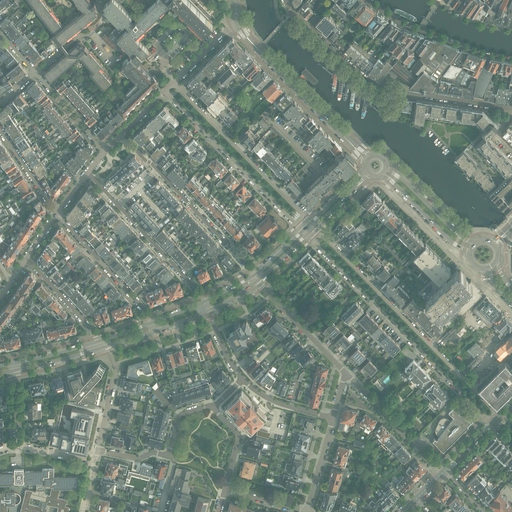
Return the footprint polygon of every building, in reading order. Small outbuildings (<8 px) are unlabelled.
[(1,0),(0,1),(0,20),(4,18),(0,13),(15,1),(14,0),(1,0)] [(27,0),(53,33),(55,32),(56,31),(62,26),(61,25),(41,0),(27,0)] [(54,34),(50,37),(51,39),(54,42),(57,46),(82,26),(86,23),(87,23),(89,26),(95,23),(99,18),(97,15),(100,12),(98,10),(103,6),(102,4),(101,4),(101,5),(96,2),(95,4),(93,2),(92,3),(89,0),(75,0),(82,9),(83,10),(77,15),(76,13),(70,15),(67,20),(68,21),(62,26),(56,31),(55,32),(53,33),(54,34)] [(97,0),(101,4),(102,4),(103,6),(106,8),(104,10),(119,26),(116,29),(115,28),(111,32),(112,33),(108,36),(110,38),(115,44),(117,45),(121,49),(124,46),(133,55),(133,56),(132,56),(131,58),(130,57),(128,59),(129,60),(122,67),(124,69),(137,83),(127,93),(122,98),(125,101),(120,105),(116,109),(124,118),(128,114),(126,112),(131,107),(132,106),(133,106),(135,104),(135,103),(137,101),(138,101),(140,99),(142,96),(143,96),(145,94),(147,91),(148,91),(150,89),(152,86),(153,86),(154,86),(154,87),(155,86),(154,86),(158,83),(158,82),(157,81),(158,81),(158,80),(158,79),(155,76),(154,76),(153,75),(153,76),(152,77),(151,76),(151,75),(151,76),(150,75),(150,74),(149,73),(148,73),(148,72),(147,72),(146,71),(147,71),(146,70),(146,71),(145,70),(145,69),(144,68),(143,68),(143,67),(142,67),(141,66),(142,66),(141,65),(141,66),(140,65),(140,64),(139,63),(138,62),(138,61),(139,61),(143,57),(142,57),(144,55),(145,55),(148,52),(149,51),(136,38),(136,37),(169,5),(173,9),(175,7),(186,18),(184,20),(197,34),(199,32),(202,34),(203,33),(204,34),(212,26),(213,25),(208,20),(212,16),(196,0),(155,0),(156,1),(136,21),(117,3),(120,0),(110,0),(110,1),(109,0),(97,0)] [(302,13),(310,3),(311,2),(308,0),(305,0),(298,9),(299,10),(299,11),(300,12),(301,12),(302,13)] [(326,0),(324,3),(329,8),(331,7),(336,0),(326,0)] [(336,0),(331,7),(342,17),(350,8),(357,0),(336,0)] [(355,14),(365,3),(361,0),(357,0),(350,8),(342,17),(348,22),(355,14)] [(451,0),(449,3),(458,8),(463,0),(451,0)] [(463,0),(458,8),(469,14),(479,0),(478,0),(463,0)] [(472,15),(475,16),(482,5),(484,3),(480,0),(478,0),(479,0),(469,14),(472,15)] [(495,15),(497,12),(502,0),(494,0),(492,5),(488,12),(495,15)] [(502,0),(497,12),(504,15),(505,13),(507,8),(510,0),(502,0)] [(484,2),(484,3),(482,5),(475,16),(479,18),(485,8),(488,4),(484,2)] [(310,3),(302,13),(307,18),(313,12),(310,9),(313,6),(310,3)] [(355,14),(367,25),(377,12),(365,3),(355,14)] [(479,18),(484,20),(488,12),(492,5),(488,3),(488,4),(485,8),(479,18)] [(14,7),(16,9),(18,7),(19,8),(13,14),(15,16),(22,9),(18,4),(14,7)] [(377,12),(367,25),(364,27),(374,35),(388,19),(377,12)] [(484,20),(492,22),(495,15),(488,12),(484,20)] [(497,12),(495,15),(492,22),(500,24),(504,15),(497,12)] [(500,24),(508,25),(511,14),(511,12),(509,12),(508,14),(505,13),(504,15),(500,24)] [(326,35),(327,35),(336,24),(332,20),(333,19),(330,17),(329,18),(325,14),(315,25),(320,29),(321,28),(323,30),(322,31),(326,35)] [(0,23),(4,27),(14,18),(12,16),(8,19),(7,17),(0,23)] [(4,27),(7,31),(15,25),(13,23),(18,18),(16,16),(14,18),(4,27)] [(11,35),(23,24),(26,22),(25,20),(23,21),(16,27),(15,25),(7,31),(11,35)] [(387,35),(396,25),(391,21),(379,36),(377,38),(381,41),(382,40),(382,41),(385,37),(387,35)] [(11,35),(14,39),(22,33),(20,31),(25,26),(23,24),(11,35)] [(336,24),(327,35),(328,37),(333,40),(337,35),(342,29),(336,24)] [(387,35),(390,37),(392,39),(394,41),(404,29),(396,25),(387,35)] [(404,29),(394,41),(391,44),(390,46),(382,55),(388,59),(410,32),(404,29)] [(14,39),(18,44),(31,32),(29,30),(23,35),(22,33),(14,39)] [(31,32),(18,44),(21,48),(29,41),(27,39),(32,34),(31,32)] [(388,59),(384,64),(373,77),(379,81),(390,68),(407,47),(408,45),(417,34),(410,32),(388,59)] [(417,34),(408,45),(413,49),(424,36),(417,34)] [(339,36),(337,35),(333,40),(331,42),(336,45),(336,47),(338,49),(340,49),(343,52),(347,47),(337,38),(339,36)] [(415,50),(421,54),(432,39),(426,37),(415,50)] [(29,41),(21,48),(25,52),(39,40),(37,38),(31,43),(29,41)] [(225,45),(229,49),(236,42),(233,38),(233,39),(232,38),(225,45)] [(418,57),(419,57),(427,64),(423,69),(424,70),(409,87),(429,91),(438,79),(460,49),(432,39),(421,54),(418,57)] [(39,40),(25,52),(28,56),(36,49),(35,47),(41,43),(39,40)] [(353,41),(347,47),(343,52),(346,55),(347,56),(348,57),(358,45),(353,41)] [(65,56),(44,74),(51,81),(52,82),(79,58),(81,58),(91,70),(91,73),(90,74),(103,90),(105,89),(112,83),(99,68),(100,68),(102,66),(90,52),(81,42),(78,45),(65,56)] [(57,46),(54,42),(49,46),(52,50),(57,46)] [(229,50),(232,54),(240,46),(236,42),(229,49),(228,50),(229,50)] [(229,49),(225,45),(218,52),(218,53),(222,57),(229,50),(228,50),(229,49)] [(363,49),(358,45),(348,57),(350,58),(350,59),(351,59),(353,61),(363,49)] [(28,56),(32,60),(44,49),(46,48),(43,46),(38,51),(36,49),(28,56)] [(232,54),(236,58),(244,50),(240,46),(232,54)] [(413,52),(407,47),(390,68),(410,84),(423,69),(427,64),(419,57),(418,60),(412,55),(413,52)] [(44,49),(32,60),(36,64),(48,54),(44,50),(44,49)] [(354,62),(357,65),(368,53),(363,49),(353,61),(354,61),(353,62),(354,62)] [(8,50),(0,56),(4,60),(12,54),(8,50)] [(236,59),(213,81),(217,85),(218,87),(221,89),(222,91),(225,88),(228,85),(242,72),(245,68),(246,67),(245,65),(245,64),(252,58),(250,56),(248,54),(244,50),(236,58),(237,58),(236,59)] [(451,81),(461,84),(466,85),(471,74),(467,72),(461,69),(462,68),(463,64),(463,62),(468,52),(462,50),(455,59),(451,65),(443,75),(441,78),(451,81)] [(218,52),(214,56),(222,65),(225,63),(227,65),(228,63),(222,57),(218,53),(218,52)] [(463,64),(475,68),(479,56),(475,54),(472,53),(468,52),(463,62),(463,64)] [(368,53),(357,65),(361,67),(362,69),(372,57),(368,53)] [(12,54),(4,60),(7,64),(15,57),(12,54)] [(210,60),(218,69),(221,71),(225,67),(222,65),(214,56),(210,60)] [(471,74),(477,77),(485,57),(479,56),(475,68),(471,74)] [(15,57),(7,64),(11,68),(18,62),(15,57)] [(362,69),(368,73),(377,61),(372,57),(362,69)] [(485,57),(477,77),(474,93),(482,95),(484,92),(494,71),(495,72),(496,70),(500,61),(485,57)] [(210,60),(206,64),(214,73),(218,69),(210,60)] [(228,85),(225,88),(232,95),(234,97),(254,77),(262,70),(260,68),(261,67),(259,65),(257,63),(254,60),(247,66),(246,67),(245,68),(242,72),(249,79),(242,86),(239,84),(237,84),(232,89),(232,90),(228,85)] [(368,73),(373,77),(384,64),(378,60),(377,61),(368,73)] [(505,62),(500,61),(496,70),(503,72),(505,62)] [(506,88),(509,88),(511,70),(511,63),(505,62),(503,72),(502,76),(508,77),(506,88)] [(13,76),(23,68),(19,63),(18,64),(7,74),(9,76),(12,73),(13,76)] [(202,68),(206,72),(211,76),(214,73),(206,64),(202,68)] [(23,68),(13,76),(11,78),(13,80),(15,78),(18,81),(26,73),(26,71),(23,68)] [(199,80),(200,79),(206,72),(202,68),(195,75),(195,76),(199,79),(199,80)] [(318,81),(305,69),(301,73),(314,85),(318,81)] [(333,75),(330,95),(337,102),(341,79),(344,74),(338,69),(333,75)] [(264,70),(250,83),(258,91),(262,86),(265,89),(274,80),(271,77),(264,70)] [(348,78),(344,74),(341,79),(337,102),(344,109),(348,78)] [(462,89),(461,96),(473,98),(474,94),(474,93),(477,77),(471,74),(466,85),(461,84),(461,88),(462,89)] [(4,83),(8,89),(13,85),(5,75),(1,79),(4,83)] [(188,82),(192,86),(199,79),(195,76),(195,75),(188,82)] [(354,83),(348,78),(344,109),(350,115),(354,83)] [(439,92),(449,94),(451,83),(451,81),(441,78),(440,80),(439,92)] [(56,87),(59,90),(70,81),(69,80),(67,82),(65,79),(56,87)] [(199,79),(192,86),(196,90),(203,83),(200,79),(199,80),(199,79)] [(264,91),(275,102),(285,92),(274,80),(265,89),(264,91)] [(59,90),(62,94),(70,85),(69,84),(69,83),(70,82),(70,81),(59,90)] [(453,95),(461,96),(462,89),(461,88),(461,84),(451,81),(451,83),(449,94),(453,95)] [(29,94),(39,85),(36,82),(34,82),(27,88),(21,94),(24,98),(29,94)] [(0,85),(0,96),(8,89),(4,83),(0,85)] [(207,87),(203,83),(196,90),(200,94),(207,87)] [(207,87),(200,94),(202,96),(201,97),(203,99),(203,98),(204,98),(205,100),(205,101),(207,102),(209,104),(217,96),(222,91),(221,89),(216,93),(214,91),(218,87),(217,85),(213,89),(210,87),(213,84),(211,83),(207,87)] [(360,87),(354,83),(350,115),(356,121),(360,87)] [(70,85),(62,94),(63,93),(65,92),(67,95),(76,87),(75,86),(74,86),(72,84),(71,85),(70,86),(70,85)] [(484,100),(511,105),(511,103),(511,90),(509,90),(509,88),(506,88),(506,89),(499,88),(499,87),(489,84),(485,92),(484,100)] [(31,95),(33,97),(42,90),(39,85),(29,94),(30,96),(31,95)] [(67,95),(70,98),(78,91),(77,89),(76,90),(75,90),(77,88),(76,87),(67,95)] [(367,92),(360,87),(356,121),(362,127),(367,92)] [(42,90),(33,97),(35,100),(34,101),(30,105),(31,107),(36,103),(46,94),(42,90)] [(78,91),(70,98),(73,101),(82,93),(81,92),(80,93),(78,91)] [(274,103),(281,111),(293,99),(285,92),(275,102),(274,103)] [(372,97),(367,92),(362,127),(367,132),(372,97)] [(83,95),(82,93),(73,101),(76,104),(84,97),(82,96),(81,97),(81,96),(83,95)] [(20,94),(15,98),(24,109),(24,110),(27,108),(27,107),(29,106),(20,94)] [(39,107),(50,98),(47,95),(40,101),(42,103),(40,105),(39,107)] [(209,104),(218,113),(226,105),(222,101),(217,96),(209,104)] [(84,97),(76,104),(79,108),(87,100),(86,99),(85,99),(84,97)] [(378,101),(372,97),(367,132),(373,138),(378,101)] [(15,98),(13,101),(21,111),(24,109),(15,98)] [(50,98),(39,107),(40,108),(41,107),(42,107),(44,105),(46,107),(52,103),(53,102),(50,98)] [(409,118),(413,119),(416,101),(412,100),(401,98),(399,109),(410,111),(409,118)] [(307,137),(310,140),(312,143),(310,145),(309,145),(308,146),(318,155),(319,154),(317,151),(323,146),(333,157),(336,155),(339,158),(327,170),(326,170),(325,170),(324,171),(323,172),(323,173),(308,188),(307,188),(306,188),(305,189),(305,190),(304,190),(304,191),(299,186),(299,185),(303,181),(296,173),(286,183),(288,185),(294,190),(294,191),(300,196),(305,202),(306,202),(307,204),(307,205),(308,206),(309,207),(310,207),(311,207),(311,206),(312,206),(312,205),(313,205),(313,204),(334,183),(335,184),(337,182),(336,181),(355,163),(342,149),(334,141),(332,139),(332,138),(331,138),(319,126),(308,115),(307,115),(303,111),(303,110),(295,101),(294,102),(293,100),(293,99),(281,111),(282,111),(283,110),(284,111),(284,112),(286,114),(282,119),(290,127),(292,127),(296,124),(298,126),(299,124),(310,135),(307,137)] [(89,102),(87,100),(79,108),(81,111),(89,104),(88,102),(87,103),(89,102)] [(475,126),(485,137),(487,135),(487,136),(491,132),(498,126),(483,110),(472,109),(416,100),(416,101),(413,119),(413,121),(424,123),(424,118),(472,126),(475,126)] [(13,101),(10,104),(14,109),(16,112),(18,111),(19,113),(21,111),(13,101)] [(383,105),(378,101),(373,138),(375,140),(379,140),(383,105)] [(43,113),(44,115),(53,107),(50,104),(52,103),(46,107),(43,110),(45,112),(43,113)] [(14,109),(10,104),(0,112),(0,119),(10,112),(14,109)] [(91,106),(89,104),(81,111),(84,114),(93,106),(92,105),(91,106)] [(226,105),(218,113),(218,114),(219,113),(220,115),(219,116),(221,118),(222,117),(230,108),(227,104),(226,105)] [(390,110),(383,105),(379,140),(386,139),(390,110)] [(85,118),(86,119),(94,112),(95,110),(94,109),(94,108),(93,106),(84,114),(87,117),(85,118)] [(53,107),(44,115),(41,117),(43,118),(46,116),(45,116),(46,115),(48,117),(56,110),(53,107)] [(159,111),(167,119),(174,126),(179,122),(168,111),(164,107),(159,111)] [(124,118),(115,108),(113,110),(117,114),(114,116),(120,122),(124,118)] [(234,112),(230,108),(222,117),(224,118),(223,119),(224,119),(223,120),(224,122),(225,121),(234,112)] [(49,120),(50,121),(59,113),(56,110),(48,117),(50,119),(49,120)] [(112,118),(110,120),(116,127),(120,122),(114,116),(111,112),(110,113),(108,110),(107,112),(112,118)] [(398,116),(390,110),(386,139),(393,139),(397,117),(398,116)] [(159,111),(155,115),(169,130),(172,128),(165,121),(167,119),(159,111)] [(10,112),(0,119),(3,123),(11,117),(13,116),(11,114),(10,112)] [(96,114),(94,112),(86,119),(84,120),(87,123),(98,113),(97,113),(96,114)] [(225,121),(226,121),(227,122),(226,123),(228,125),(229,124),(229,125),(238,116),(234,112),(225,121)] [(52,122),(53,124),(62,117),(59,113),(50,121),(51,122),(53,121),(52,122)] [(98,113),(87,123),(90,126),(97,120),(100,118),(97,116),(99,114),(98,113)] [(151,120),(158,128),(160,126),(167,132),(169,130),(155,115),(151,120)] [(105,124),(111,131),(116,127),(110,120),(106,116),(104,118),(108,122),(105,124)] [(3,123),(5,127),(16,120),(14,118),(13,119),(11,117),(3,123)] [(55,126),(56,127),(64,120),(62,117),(53,124),(55,126)] [(103,126),(101,129),(107,135),(111,131),(105,124),(102,121),(100,118),(98,120),(103,126)] [(258,123),(265,131),(271,125),(263,118),(258,123)] [(16,120),(5,127),(8,131),(17,125),(15,123),(17,121),(16,120)] [(58,129),(59,130),(67,123),(64,120),(56,127),(57,129),(56,129),(57,129),(58,129)] [(147,124),(161,138),(164,142),(167,139),(157,129),(158,128),(151,120),(147,124)] [(511,120),(506,126),(508,128),(502,134),(511,144),(511,120)] [(67,123),(59,130),(61,133),(60,133),(61,134),(70,126),(67,123)] [(147,124),(142,128),(150,136),(152,134),(159,141),(161,138),(147,124)] [(8,131),(10,135),(21,128),(20,126),(18,127),(17,125),(8,131)] [(66,135),(74,128),(73,129),(70,126),(61,134),(64,137),(66,135)] [(107,135),(101,129),(99,126),(94,130),(101,139),(103,139),(107,135)] [(176,134),(180,138),(188,130),(187,130),(187,129),(186,128),(185,128),(183,126),(178,131),(176,129),(173,131),(172,133),(174,136),(176,134)] [(67,139),(68,140),(78,131),(76,127),(74,128),(66,135),(69,138),(67,139)] [(10,135),(13,139),(22,133),(21,131),(22,129),(21,128),(10,135)] [(138,132),(153,147),(155,145),(148,138),(150,136),(142,128),(138,132)] [(248,144),(250,146),(260,136),(256,132),(254,134),(249,129),(245,133),(247,135),(243,138),(248,144)] [(188,130),(180,138),(185,142),(192,135),(190,133),(190,132),(189,131),(188,131),(188,130)] [(81,134),(78,131),(68,140),(68,141),(70,139),(70,140),(72,142),(74,140),(81,134)] [(153,147),(138,132),(135,135),(135,138),(143,146),(145,143),(151,149),(153,147)] [(13,139),(16,143),(26,136),(25,134),(23,135),(22,133),(13,139)] [(84,147),(90,153),(93,150),(93,148),(89,142),(86,144),(82,139),(84,137),(81,134),(74,140),(74,141),(77,138),(84,147)] [(487,135),(485,137),(476,146),(476,147),(503,176),(504,176),(507,173),(511,169),(511,168),(511,161),(487,136),(487,135)] [(26,136),(16,143),(19,147),(27,141),(26,139),(28,138),(26,136)] [(251,147),(256,152),(263,144),(261,142),(265,138),(263,136),(252,146),(251,147)] [(183,148),(188,153),(199,143),(198,143),(198,141),(199,141),(197,140),(196,140),(195,140),(194,139),(188,145),(188,144),(183,148)] [(29,140),(27,141),(19,147),(21,150),(30,145),(28,142),(30,141),(29,140)] [(256,152),(260,156),(271,144),(270,142),(265,146),(263,144),(256,152)] [(21,150),(24,154),(37,145),(36,143),(31,146),(30,144),(30,145),(21,150)] [(199,143),(188,153),(186,156),(187,157),(188,157),(190,160),(203,148),(202,146),(200,145),(199,143)] [(260,156),(264,160),(272,153),(269,150),(273,146),(271,144),(260,156)] [(37,145),(24,154),(27,158),(35,152),(34,150),(39,147),(37,145)] [(90,153),(84,147),(82,149),(79,145),(76,147),(87,158),(88,157),(90,154),(90,153)] [(153,157),(154,158),(166,147),(164,145),(160,150),(158,148),(153,153),(151,155),(153,157)] [(75,155),(76,156),(83,163),(85,160),(87,158),(76,147),(74,149),(77,153),(75,155)] [(168,149),(166,147),(154,158),(158,162),(165,155),(163,153),(168,149)] [(203,148),(190,160),(190,161),(194,165),(195,165),(196,165),(197,165),(198,165),(199,164),(204,159),(204,158),(205,156),(205,154),(207,152),(206,152),(206,151),(205,150),(204,150),(205,149),(203,148)] [(35,152),(27,158),(29,162),(42,152),(41,151),(36,154),(35,152)] [(264,160),(268,165),(280,153),(278,151),(274,155),(272,153),(264,160)] [(479,164),(477,165),(472,160),(463,151),(454,160),(468,175),(469,174),(472,177),(487,193),(494,186),(495,186),(494,185),(497,183),(493,179),(490,176),(486,171),(485,172),(483,169),(483,168),(479,164)] [(8,152),(0,156),(0,161),(0,162),(2,161),(10,156),(8,152)] [(29,162),(32,166),(40,159),(39,157),(43,154),(42,152),(29,162)] [(280,153),(268,165),(272,169),(280,161),(278,159),(282,155),(280,153)] [(71,154),(69,156),(79,168),(80,166),(81,166),(83,163),(76,156),(74,158),(71,154)] [(165,155),(158,162),(160,164),(161,166),(171,156),(170,154),(166,157),(165,155)] [(135,155),(130,159),(137,166),(141,162),(135,155)] [(69,156),(66,158),(70,162),(68,164),(75,173),(78,170),(79,168),(69,156)] [(171,156),(161,166),(163,167),(165,169),(175,159),(173,158),(173,157),(171,156)] [(62,157),(60,159),(67,167),(66,170),(71,174),(70,175),(72,176),(75,173),(68,164),(70,162),(66,158),(66,157),(64,159),(62,157)] [(2,164),(5,168),(14,162),(12,158),(2,164)] [(40,159),(32,166),(35,170),(47,159),(46,158),(42,161),(40,159)] [(212,169),(213,168),(219,161),(216,158),(214,160),(213,160),(209,164),(210,165),(209,166),(212,169)] [(47,159),(35,170),(37,174),(45,167),(44,165),(48,161),(47,159)] [(67,184),(72,176),(70,175),(71,174),(66,170),(67,167),(60,159),(51,167),(54,170),(61,175),(59,178),(67,184)] [(133,170),(137,166),(130,159),(126,163),(133,170)] [(175,159),(165,169),(168,173),(170,171),(176,166),(178,163),(175,159)] [(280,161),(272,169),(277,173),(288,162),(286,160),(282,164),(280,161)] [(213,170),(216,173),(223,166),(219,161),(213,168),(214,169),(213,170)] [(5,168),(7,172),(17,166),(14,162),(5,168)] [(277,173),(281,177),(289,170),(286,167),(290,163),(288,162),(277,173)] [(126,163),(122,167),(129,174),(133,170),(126,163)] [(301,169),(309,177),(312,174),(306,169),(310,165),(307,163),(301,169)] [(20,170),(17,166),(7,172),(9,175),(4,178),(5,179),(6,179),(20,170)] [(45,167),(37,174),(40,178),(51,167),(51,166),(49,167),(46,168),(45,167)] [(168,173),(171,176),(181,168),(179,166),(178,168),(176,166),(170,171),(168,173)] [(223,166),(216,173),(219,175),(221,176),(223,179),(226,176),(224,174),(228,170),(223,166)] [(125,178),(129,174),(122,167),(118,171),(125,178)] [(181,168),(171,176),(175,180),(182,173),(180,171),(182,169),(181,168)] [(289,170),(281,177),(285,182),(297,170),(295,168),(291,172),(289,170)] [(20,170),(6,179),(8,183),(14,180),(23,174),(20,170)] [(57,181),(56,182),(63,188),(67,184),(59,178),(61,175),(54,170),(53,171),(56,173),(55,174),(57,176),(55,179),(57,181)] [(120,182),(125,178),(118,171),(114,175),(120,182)] [(434,185),(419,171),(416,175),(430,189),(434,185)] [(511,172),(489,194),(508,214),(511,209),(511,172)] [(175,180),(178,183),(187,175),(186,173),(184,175),(182,173),(175,180)] [(26,178),(23,174),(14,180),(16,184),(17,184),(26,178)] [(226,182),(228,185),(235,178),(231,174),(230,175),(225,180),(226,182)] [(110,179),(116,186),(120,182),(114,175),(110,179)] [(187,175),(178,183),(181,187),(185,184),(189,180),(187,178),(189,176),(187,175)] [(51,187),(47,181),(44,176),(41,179),(42,181),(54,198),(56,198),(60,193),(51,186),(51,187)] [(189,180),(185,184),(189,187),(197,180),(193,176),(189,180)] [(22,191),(30,185),(26,178),(17,184),(18,186),(12,190),(14,194),(21,189),(22,191)] [(235,178),(228,185),(231,187),(232,188),(233,189),(230,191),(232,193),(239,185),(238,184),(239,182),(235,178)] [(50,179),(47,181),(51,187),(51,186),(60,193),(63,188),(56,182),(54,184),(50,179)] [(110,179),(105,183),(112,190),(116,186),(110,179)] [(155,191),(162,184),(158,180),(151,187),(155,191)] [(192,191),(200,183),(197,180),(189,187),(192,191)] [(192,191),(195,195),(204,187),(200,183),(192,191)] [(162,184),(155,191),(159,195),(166,188),(162,184)] [(21,192),(24,196),(34,190),(30,185),(22,191),(21,192)] [(87,190),(97,200),(99,198),(101,197),(92,187),(92,186),(91,186),(90,186),(90,187),(87,190)] [(237,194),(240,197),(247,190),(243,186),(236,192),(238,194),(237,194)] [(204,187),(195,195),(199,198),(207,191),(204,187)] [(166,188),(159,195),(162,199),(169,192),(166,188)] [(31,199),(37,195),(34,190),(24,196),(20,199),(22,201),(25,199),(27,202),(31,199)] [(87,190),(84,194),(93,204),(95,202),(97,200),(87,190)] [(247,190),(240,197),(239,199),(241,201),(242,203),(251,194),(247,190)] [(199,198),(202,202),(211,194),(207,191),(199,198)] [(165,202),(173,196),(169,192),(162,199),(165,202)] [(372,209),(374,211),(375,209),(382,202),(381,201),(373,192),(362,204),(366,208),(368,205),(372,209)] [(93,204),(84,194),(81,199),(90,209),(92,207),(91,206),(93,204)] [(211,194),(202,202),(206,206),(214,198),(211,194)] [(40,212),(42,215),(44,214),(44,213),(46,211),(46,209),(43,204),(37,195),(31,199),(40,212)] [(165,202),(169,206),(176,199),(173,196),(165,202)] [(206,206),(209,209),(217,201),(214,198),(206,206)] [(249,206),(252,209),(259,202),(255,198),(248,204),(249,206)] [(77,203),(86,212),(88,211),(90,209),(81,199),(77,203)] [(176,199),(169,206),(172,210),(180,203),(176,199)] [(100,209),(102,211),(109,205),(109,204),(106,201),(96,210),(98,211),(100,209)] [(217,201),(209,209),(212,213),(221,205),(217,201)] [(129,208),(132,212),(140,206),(136,202),(129,208)] [(255,211),(257,213),(263,206),(262,204),(259,202),(252,209),(254,212),(255,211)] [(375,209),(374,211),(379,216),(380,214),(388,207),(383,202),(382,202),(375,209)] [(15,203),(8,209),(10,213),(12,217),(7,224),(12,227),(13,226),(16,227),(21,220),(19,218),(22,214),(22,212),(15,203)] [(74,207),(84,218),(86,216),(84,215),(87,213),(86,212),(77,203),(74,207)] [(180,203),(172,210),(176,214),(183,207),(180,203)] [(109,205),(102,211),(101,212),(103,214),(101,216),(103,217),(112,208),(111,207),(109,205)] [(212,213),(216,217),(224,209),(221,205),(212,213),(213,213),(212,213)] [(143,209),(140,206),(132,212),(136,216),(143,209)] [(263,206),(257,213),(256,213),(258,216),(259,215),(261,216),(265,212),(264,211),(266,209),(263,206)] [(71,212),(79,221),(81,219),(82,220),(84,218),(74,207),(71,212)] [(380,214),(385,220),(393,212),(388,207),(380,214)] [(114,210),(112,208),(103,217),(104,219),(106,217),(108,219),(115,212),(114,210)] [(177,219),(179,220),(188,212),(185,208),(177,216),(179,217),(177,219)] [(32,214),(40,219),(42,216),(42,215),(40,212),(35,209),(33,212),(32,211),(31,213),(32,214)] [(143,209),(136,216),(139,220),(147,213),(143,209)] [(224,209),(216,217),(219,220),(228,212),(224,209)] [(229,211),(228,212),(219,220),(223,224),(231,216),(232,215),(229,211)] [(83,226),(79,221),(71,212),(67,216),(68,217),(67,217),(79,229),(83,226)] [(108,223),(109,224),(119,215),(117,214),(115,212),(108,219),(110,221),(108,223)] [(182,221),(183,222),(191,215),(188,212),(179,220),(180,222),(182,221)] [(393,212),(385,220),(383,222),(388,226),(398,217),(393,212)] [(147,213),(139,220),(143,223),(150,217),(147,213)] [(28,218),(37,224),(39,222),(38,222),(40,219),(32,214),(30,216),(28,218)] [(112,224),(114,226),(122,219),(121,217),(119,215),(109,224),(110,226),(112,224)] [(191,215),(183,222),(185,224),(184,225),(185,227),(194,218),(191,215)] [(270,217),(268,215),(267,217),(266,217),(267,217),(258,225),(258,226),(253,230),(265,242),(270,238),(278,229),(278,230),(279,229),(280,228),(278,226),(277,224),(276,224),(278,222),(278,220),(276,218),(275,218),(274,217),(272,219),(270,217)] [(231,216),(223,224),(226,228),(234,220),(231,216)] [(154,220),(150,217),(143,223),(146,227),(154,220)] [(395,229),(402,222),(398,217),(388,226),(393,231),(394,230),(395,229)] [(28,220),(26,223),(34,228),(36,226),(37,224),(28,218),(27,219),(28,220)] [(188,227),(189,229),(197,222),(194,218),(185,227),(186,228),(188,227)] [(114,230),(115,231),(125,222),(124,221),(122,219),(114,226),(116,228),(114,230)] [(154,220),(146,227),(150,231),(157,224),(154,220)] [(226,228),(230,231),(238,223),(234,220),(226,228)] [(83,226),(79,229),(82,233),(88,228),(88,227),(89,226),(87,225),(90,222),(89,221),(83,226)] [(119,231),(121,233),(128,226),(127,224),(125,222),(115,231),(117,233),(119,231)] [(197,222),(189,229),(191,231),(190,232),(191,234),(200,225),(197,222)] [(346,226),(343,222),(340,225),(339,224),(336,227),(337,228),(334,231),(341,238),(344,234),(346,237),(355,228),(349,222),(346,226)] [(363,222),(359,226),(364,231),(368,227),(363,222)] [(394,230),(398,235),(407,226),(402,222),(395,229),(394,230)] [(22,227),(31,233),(34,228),(26,223),(24,225),(23,225),(22,227)] [(230,231),(233,235),(241,227),(238,223),(230,231)] [(150,231),(154,235),(161,228),(157,224),(150,231)] [(194,234),(196,236),(204,229),(200,225),(191,234),(192,235),(194,234)] [(88,228),(82,233),(86,237),(92,231),(90,230),(92,228),(91,226),(89,228),(88,228)] [(128,226),(121,233),(122,235),(120,237),(122,238),(132,229),(130,227),(130,228),(128,226)] [(407,226),(398,235),(403,239),(411,231),(407,226)] [(20,232),(28,237),(31,233),(22,227),(21,229),(22,229),(20,232)] [(55,233),(58,237),(64,231),(61,227),(59,228),(55,233)] [(241,227),(233,235),(237,239),(245,231),(243,229),(241,227)] [(158,240),(167,232),(167,231),(164,228),(163,229),(155,236),(158,240)] [(125,238),(127,240),(135,232),(132,229),(122,238),(123,240),(125,238)] [(207,232),(204,229),(196,236),(197,237),(196,239),(197,240),(207,232)] [(86,237),(89,240),(95,235),(97,233),(94,230),(92,232),(92,231),(86,237)] [(253,234),(249,230),(244,234),(248,238),(244,242),(243,243),(245,246),(246,245),(251,251),(253,251),(254,249),(254,248),(256,246),(258,248),(259,248),(262,245),(262,244),(253,234)] [(62,243),(64,245),(71,238),(64,231),(58,237),(55,240),(57,242),(58,241),(59,239),(60,239),(63,242),(62,243)] [(403,239),(407,243),(415,235),(411,231),(403,239)] [(16,236),(25,242),(27,240),(26,240),(28,237),(20,232),(18,235),(17,234),(16,236)] [(135,232),(127,240),(129,242),(127,244),(128,245),(138,236),(137,234),(135,232)] [(168,232),(167,232),(158,240),(161,243),(169,236),(170,235),(170,234),(168,232)] [(200,241),(202,242),(210,235),(207,232),(197,240),(199,242),(200,241)] [(89,240),(92,244),(100,236),(97,233),(95,235),(89,240)] [(364,240),(362,238),(361,237),(360,237),(357,234),(355,236),(353,234),(349,238),(350,239),(347,242),(349,245),(348,246),(351,249),(357,243),(359,245),(364,240)] [(202,245),(204,247),(213,238),(210,235),(202,242),(204,244),(202,245)] [(407,243),(411,248),(420,239),(415,235),(407,243)] [(14,241),(22,247),(23,244),(24,244),(25,242),(16,236),(15,238),(15,239),(14,241)] [(100,236),(92,244),(96,248),(102,242),(102,241),(103,239),(100,236)] [(132,245),(133,247),(141,239),(138,236),(128,245),(129,246),(132,245)] [(172,239),(169,236),(161,243),(164,246),(172,239)] [(77,245),(71,238),(64,245),(65,247),(66,246),(70,249),(69,250),(67,252),(66,251),(65,252),(67,254),(67,255),(70,252),(77,245)] [(213,238),(204,247),(205,248),(206,247),(208,249),(216,242),(213,238)] [(49,243),(54,249),(56,252),(58,250),(57,249),(59,246),(54,241),(53,239),(49,243)] [(134,251),(135,253),(145,243),(144,242),(141,239),(133,247),(136,249),(134,251)] [(164,246),(167,250),(175,242),(172,239),(164,246)] [(420,239),(411,248),(416,252),(424,244),(420,239)] [(1,242),(0,243),(0,245),(16,256),(18,253),(19,251),(10,245),(3,241),(1,242)] [(10,245),(19,251),(22,247),(14,241),(12,244),(11,243),(10,245)] [(104,241),(102,242),(96,248),(99,252),(108,243),(107,242),(106,243),(104,241)] [(175,242),(167,250),(170,253),(178,246),(175,242)] [(216,242),(208,249),(210,251),(208,252),(210,254),(219,245),(216,242)] [(49,243),(45,249),(53,257),(54,255),(53,254),(56,252),(54,249),(49,243)] [(109,245),(108,243),(99,252),(102,255),(109,249),(107,247),(109,245)] [(139,252),(140,254),(148,247),(147,245),(145,243),(135,253),(137,254),(139,252)] [(354,251),(356,254),(361,249),(364,246),(361,243),(358,246),(354,251)] [(7,256),(13,261),(16,256),(0,245),(0,250),(1,249),(4,254),(7,255),(7,256)] [(81,250),(77,245),(70,252),(73,255),(71,256),(72,258),(74,256),(81,250)] [(212,256),(214,258),(216,255),(219,253),(223,249),(219,245),(210,254),(208,255),(210,257),(212,255),(212,256)] [(414,257),(434,277),(439,282),(439,283),(450,272),(451,271),(450,270),(451,269),(447,266),(446,267),(445,266),(447,265),(443,261),(442,263),(441,262),(442,261),(439,257),(438,258),(437,258),(438,256),(435,253),(433,254),(433,253),(434,252),(430,249),(429,250),(429,249),(430,248),(426,245),(425,246),(425,245),(414,256),(414,257)] [(170,253),(174,256),(181,249),(178,246),(170,253)] [(148,247),(140,254),(142,256),(141,257),(142,259),(151,250),(149,247),(148,247)] [(365,262),(369,266),(378,257),(375,255),(377,254),(370,247),(362,254),(366,258),(368,256),(369,257),(367,259),(365,262)] [(1,249),(0,250),(0,251),(7,264),(8,264),(9,264),(10,264),(11,263),(11,262),(12,263),(13,261),(7,256),(7,255),(4,254),(1,249)] [(53,257),(45,249),(42,254),(49,262),(51,260),(50,259),(53,257)] [(109,249),(102,255),(106,259),(115,251),(114,249),(111,251),(109,249)] [(174,256),(177,260),(184,252),(181,249),(174,256)] [(85,254),(81,250),(74,256),(75,257),(73,258),(76,262),(78,260),(78,261),(85,254)] [(151,250),(142,259),(143,260),(145,259),(146,260),(154,253),(151,250)] [(115,251),(106,259),(109,263),(116,257),(114,255),(117,252),(115,251)] [(184,252),(177,260),(180,263),(188,256),(184,252)] [(146,263),(148,265),(157,256),(154,253),(146,260),(148,262),(146,263)] [(299,261),(304,265),(312,257),(308,253),(299,261)] [(49,262),(42,254),(39,258),(39,257),(38,260),(38,262),(40,264),(47,271),(53,266),(49,262)] [(88,257),(85,254),(78,261),(80,262),(77,265),(78,266),(88,257)] [(109,263),(113,267),(122,258),(120,257),(118,255),(116,257),(109,263)] [(216,255),(214,258),(217,264),(211,267),(216,278),(223,274),(217,264),(220,262),(216,255)] [(225,268),(228,271),(230,269),(231,268),(232,267),(235,264),(230,259),(231,258),(228,255),(220,262),(225,268)] [(157,256),(148,265),(146,267),(147,268),(151,265),(152,267),(160,259),(157,256)] [(180,263),(183,266),(191,259),(188,256),(180,263)] [(91,261),(88,257),(78,266),(80,268),(82,266),(84,267),(91,261)] [(319,264),(315,260),(312,257),(304,265),(302,267),(305,270),(308,267),(309,268),(306,270),(305,271),(309,275),(310,274),(319,264)] [(382,261),(378,257),(369,266),(373,271),(376,268),(381,263),(382,264),(385,261),(387,259),(386,258),(384,260),(382,261)] [(113,267),(116,270),(123,264),(121,262),(123,260),(122,258),(113,267)] [(66,263),(63,259),(62,259),(57,264),(60,268),(66,263)] [(152,270),(153,271),(163,262),(160,259),(152,267),(154,268),(152,270)] [(191,259),(183,266),(186,270),(189,268),(194,263),(191,259)] [(123,264),(116,270),(120,274),(129,266),(133,261),(132,260),(126,265),(125,263),(123,264)] [(91,261),(84,267),(87,270),(85,271),(87,273),(88,271),(95,265),(91,261)] [(156,271),(158,273),(166,265),(163,262),(153,271),(154,272),(156,271)] [(324,269),(319,264),(310,274),(314,278),(315,277),(318,275),(324,269)] [(95,265),(88,271),(90,274),(87,277),(89,278),(92,276),(99,269),(95,265)] [(166,265),(158,273),(159,274),(158,276),(159,277),(161,276),(169,269),(166,265)] [(51,276),(58,270),(59,270),(55,266),(48,272),(47,272),(51,276)] [(58,270),(51,276),(55,280),(65,271),(69,267),(68,266),(64,269),(60,272),(58,270)] [(130,268),(129,266),(120,274),(123,278),(130,272),(128,270),(130,268)] [(198,275),(201,282),(204,281),(206,281),(207,280),(207,279),(210,277),(206,270),(207,270),(205,266),(201,269),(203,272),(198,275)] [(378,274),(376,276),(379,279),(381,277),(384,280),(390,274),(384,267),(378,274)] [(390,274),(392,277),(394,275),(397,272),(399,271),(396,268),(395,269),(390,274)] [(99,269),(92,276),(95,280),(102,274),(103,273),(99,269)] [(171,272),(169,269),(161,276),(162,278),(161,279),(162,280),(171,272)] [(318,275),(315,277),(320,281),(328,273),(324,269),(318,275)] [(483,293),(475,284),(471,280),(469,282),(467,279),(464,277),(466,275),(460,269),(459,271),(457,269),(456,270),(457,270),(452,274),(450,272),(439,283),(439,282),(434,277),(418,292),(425,300),(431,305),(429,307),(438,316),(447,325),(459,313),(461,315),(472,305),(482,295),(483,293)] [(55,280),(58,284),(65,278),(63,276),(67,272),(65,271),(55,280)] [(25,279),(31,284),(37,278),(32,273),(31,272),(29,273),(25,279)] [(61,287),(68,281),(71,278),(76,274),(75,272),(70,277),(69,276),(66,279),(65,278),(58,284),(59,284),(58,284),(61,287)] [(123,278),(127,282),(136,274),(137,273),(135,272),(131,275),(129,273),(130,272),(123,278)] [(171,272),(162,280),(163,282),(165,281),(166,282),(167,282),(174,275),(171,272)] [(328,273),(320,281),(326,288),(332,282),(335,280),(328,273)] [(421,273),(417,277),(418,277),(417,277),(423,283),(427,279),(421,273)] [(102,274),(95,280),(99,284),(106,278),(102,274)] [(127,282),(130,286),(136,280),(138,278),(139,277),(136,274),(127,282)] [(382,287),(381,288),(400,306),(400,307),(400,306),(405,301),(409,297),(398,285),(395,288),(393,286),(399,280),(394,275),(392,277),(386,283),(382,287)] [(31,284),(33,286),(36,288),(41,283),(37,278),(31,284)] [(102,287),(109,281),(106,278),(99,284),(101,286),(98,288),(100,290),(102,287)] [(130,286),(133,289),(143,280),(142,278),(140,280),(138,278),(136,280),(130,286)] [(25,279),(21,285),(30,291),(33,286),(31,284),(25,279)] [(69,295),(76,288),(77,288),(75,286),(74,288),(73,287),(77,284),(80,281),(78,279),(75,282),(65,291),(69,295)] [(68,281),(61,287),(62,288),(65,291),(75,282),(74,280),(70,283),(68,281)] [(133,289),(136,293),(143,287),(145,285),(143,283),(145,282),(143,280),(133,289)] [(109,281),(102,287),(106,292),(113,285),(109,281)] [(328,289),(334,296),(337,292),(339,294),(342,291),(341,289),(342,288),(336,281),(334,283),(328,289)] [(167,282),(166,282),(165,284),(171,299),(173,297),(175,298),(176,297),(177,296),(172,285),(169,286),(167,282)] [(50,293),(41,283),(36,288),(35,293),(37,296),(38,295),(40,297),(38,298),(41,301),(50,293)] [(172,285),(177,296),(178,296),(179,296),(180,296),(181,295),(183,294),(179,283),(177,283),(172,285)] [(18,289),(27,295),(29,292),(30,291),(21,285),(18,289)] [(117,289),(113,285),(106,292),(105,294),(107,296),(109,294),(110,296),(117,289)] [(163,301),(166,299),(163,290),(165,289),(163,285),(161,285),(162,288),(154,291),(159,302),(160,302),(162,302),(163,301)] [(143,287),(136,293),(145,302),(148,299),(151,305),(155,304),(156,304),(158,303),(159,302),(154,291),(147,294),(144,290),(142,288),(143,287)] [(69,296),(72,299),(80,292),(76,288),(69,295),(69,296)] [(27,295),(18,289),(14,294),(24,300),(27,295)] [(112,302),(121,293),(117,289),(110,296),(106,299),(107,300),(109,298),(112,302)] [(80,292),(72,299),(76,303),(83,296),(80,292)] [(50,293),(41,301),(37,305),(41,309),(45,305),(54,297),(50,293)] [(24,300),(14,294),(11,299),(20,305),(24,300)] [(76,303),(79,307),(87,300),(86,298),(87,297),(85,295),(84,296),(83,296),(76,303)] [(484,299),(473,309),(487,324),(489,322),(498,313),(501,311),(495,305),(492,302),(486,296),(485,298),(484,299)] [(54,297),(45,305),(50,310),(51,309),(59,302),(54,297)] [(341,304),(343,307),(350,300),(347,298),(341,304)] [(403,308),(433,339),(443,329),(437,322),(438,321),(434,318),(434,319),(422,308),(423,307),(420,304),(419,305),(413,298),(403,308)] [(8,303),(17,310),(20,305),(11,299),(8,303)] [(87,300),(79,307),(82,310),(90,303),(89,302),(90,301),(88,299),(87,300)] [(41,309),(37,305),(32,300),(32,306),(32,307),(31,307),(34,311),(34,312),(35,314),(36,313),(41,309)] [(51,313),(53,315),(55,314),(62,307),(63,307),(59,302),(51,309),(52,310),(49,313),(50,314),(51,313)] [(341,316),(350,324),(364,310),(361,308),(361,307),(356,302),(341,316)] [(5,308),(13,315),(14,314),(17,310),(8,303),(7,306),(5,308)] [(90,303),(82,310),(86,315),(88,313),(94,307),(90,303)] [(123,307),(127,316),(128,316),(129,316),(130,315),(133,314),(132,312),(131,307),(132,306),(130,303),(127,306),(123,307)] [(100,313),(104,323),(108,322),(110,321),(109,317),(108,313),(107,311),(109,310),(108,308),(108,306),(106,307),(105,307),(99,309),(100,311),(100,313)] [(55,314),(59,318),(62,317),(63,317),(62,318),(63,318),(64,318),(66,318),(67,318),(67,317),(66,315),(67,315),(67,314),(68,314),(68,313),(67,312),(66,312),(62,307),(55,314)] [(118,309),(121,318),(122,319),(124,318),(125,317),(127,316),(123,307),(118,309)] [(265,308),(264,309),(263,309),(257,314),(258,316),(253,320),(256,324),(261,320),(263,323),(272,316),(268,310),(268,309),(267,309),(267,308),(266,307),(265,307),(266,308),(265,308),(264,308),(265,308)] [(1,313),(10,320),(11,319),(12,320),(14,317),(13,315),(5,308),(1,313)] [(121,318),(118,309),(112,311),(113,313),(113,314),(114,318),(115,318),(115,320),(118,319),(119,319),(120,319),(121,318)] [(498,313),(489,322),(491,325),(492,323),(495,326),(506,315),(502,311),(501,311),(498,313)] [(0,314),(0,319),(6,324),(11,329),(15,324),(10,321),(10,320),(1,313),(0,314)] [(104,323),(100,313),(97,314),(97,313),(94,313),(96,317),(95,317),(96,322),(97,322),(98,324),(98,325),(100,325),(104,323)] [(358,321),(362,325),(371,317),(370,316),(366,313),(358,321)] [(495,326),(494,327),(496,328),(496,329),(495,330),(497,332),(498,332),(498,331),(501,333),(499,335),(501,338),(511,327),(511,322),(506,315),(495,326)] [(66,318),(64,318),(65,324),(68,335),(71,335),(71,333),(75,332),(75,333),(76,333),(77,331),(77,330),(76,330),(76,328),(76,326),(75,326),(74,324),(73,324),(73,323),(76,321),(71,316),(67,320),(67,318),(66,318)] [(371,317),(362,325),(366,330),(375,321),(371,318),(371,317)] [(35,328),(38,340),(41,340),(41,338),(44,338),(43,334),(44,334),(43,332),(42,330),(45,329),(43,321),(43,320),(40,321),(41,325),(38,326),(38,328),(35,328)] [(59,326),(54,327),(53,326),(50,327),(49,320),(43,321),(45,329),(45,330),(47,330),(48,332),(46,333),(47,334),(48,334),(49,338),(52,338),(53,339),(57,338),(57,339),(59,338),(60,338),(59,337),(62,337),(59,326)] [(323,331),(326,335),(335,326),(329,320),(321,328),(324,330),(323,331)] [(229,334),(237,347),(246,341),(243,335),(252,330),(246,321),(242,324),(241,323),(238,324),(238,326),(236,327),(237,330),(229,334)] [(280,324),(280,323),(277,321),(275,323),(274,322),(266,329),(270,333),(273,331),(277,335),(278,336),(280,339),(283,336),(288,331),(284,327),(284,328),(283,327),(280,324)] [(366,330),(370,334),(379,325),(375,321),(366,330)] [(450,338),(456,344),(462,338),(457,334),(464,327),(459,322),(449,330),(451,332),(442,341),(445,343),(450,338)] [(65,324),(59,326),(62,337),(64,336),(64,337),(65,337),(67,337),(67,336),(67,335),(68,335),(65,324)] [(370,334),(374,338),(383,330),(380,326),(379,325),(370,334)] [(331,338),(333,340),(341,332),(335,326),(326,335),(330,339),(331,338)] [(29,330),(32,342),(33,342),(34,342),(35,342),(36,341),(38,340),(35,328),(29,330)] [(32,342),(29,330),(26,330),(26,329),(23,329),(23,333),(24,336),(24,338),(25,338),(25,342),(28,341),(28,342),(29,342),(32,342)] [(374,338),(379,342),(387,334),(387,333),(387,334),(383,330),(374,338)] [(12,338),(14,348),(16,349),(18,349),(19,347),(21,346),(20,343),(21,342),(20,340),(19,337),(22,336),(20,331),(18,331),(18,333),(15,334),(16,336),(12,337),(12,338)] [(334,343),(338,347),(347,338),(341,332),(333,340),(335,342),(334,343)] [(387,334),(379,342),(383,347),(391,338),(388,335),(388,334),(387,334)] [(485,382),(479,388),(496,405),(496,406),(511,390),(511,334),(494,352),(504,363),(502,364),(497,370),(485,382)] [(295,339),(295,338),(293,336),(286,342),(284,339),(279,344),(282,346),(284,344),(289,349),(297,341),(295,339)] [(12,338),(4,340),(7,350),(8,351),(10,350),(11,349),(14,348),(12,338)] [(347,338),(338,347),(342,351),(343,350),(345,352),(353,344),(347,338)] [(383,347),(387,351),(396,342),(395,342),(391,338),(383,347)] [(214,349),(212,342),(210,339),(206,341),(207,342),(206,342),(204,343),(204,344),(205,345),(203,346),(204,348),(205,351),(206,353),(208,352),(208,354),(210,353),(211,353),(211,354),(216,352),(214,349)] [(295,359),(300,355),(298,352),(303,347),(299,342),(288,352),(293,357),(295,359)] [(396,342),(387,351),(392,356),(400,347),(396,343),(397,343),(396,342)] [(469,348),(467,350),(475,358),(467,366),(470,370),(483,357),(480,354),(483,351),(475,344),(470,349),(469,348)] [(204,360),(202,351),(199,352),(197,345),(186,348),(189,359),(199,356),(201,361),(204,360)] [(348,358),(352,361),(361,352),(355,346),(347,354),(349,357),(348,358)] [(249,365),(247,367),(249,369),(248,370),(250,372),(270,352),(267,349),(258,358),(255,355),(247,363),(249,365)] [(183,357),(181,350),(178,351),(175,352),(178,363),(185,361),(185,363),(188,362),(186,356),(183,357)] [(176,364),(172,352),(168,353),(169,354),(167,354),(168,358),(167,358),(168,361),(169,361),(170,365),(168,366),(169,369),(173,368),(172,365),(176,364)] [(296,360),(299,362),(300,361),(305,365),(313,357),(314,357),(311,354),(309,352),(308,353),(309,353),(306,355),(306,354),(303,357),(301,355),(296,360)] [(357,364),(359,366),(367,358),(361,352),(352,361),(356,365),(357,364)] [(157,356),(157,357),(154,358),(155,362),(153,362),(154,367),(153,367),(155,375),(159,374),(158,372),(163,371),(162,368),(165,367),(164,364),(162,364),(160,356),(158,357),(158,356),(157,356)] [(367,358),(359,366),(361,368),(360,369),(364,373),(373,364),(367,358)] [(138,379),(138,378),(138,376),(138,375),(137,373),(137,372),(137,371),(137,370),(138,369),(139,368),(140,367),(141,367),(142,367),(142,368),(143,368),(144,368),(144,369),(145,370),(145,372),(146,373),(147,374),(148,375),(149,375),(150,375),(153,374),(149,360),(128,366),(126,376),(138,379)] [(405,369),(402,373),(410,381),(422,369),(419,366),(417,364),(416,363),(414,361),(414,360),(413,361),(406,368),(405,369)] [(268,366),(263,362),(252,373),(255,376),(256,376),(257,377),(261,373),(262,375),(269,368),(268,367),(268,366)] [(279,377),(287,365),(283,362),(275,375),(279,377)] [(75,397),(78,398),(78,399),(80,397),(82,398),(97,402),(100,388),(93,386),(91,385),(106,369),(100,364),(93,372),(92,372),(92,374),(88,378),(88,377),(84,378),(82,371),(69,376),(73,390),(75,392),(72,394),(73,395),(73,394),(74,395),(75,397)] [(373,364),(364,373),(367,377),(369,376),(371,378),(379,370),(373,364)] [(322,367),(317,366),(315,373),(326,376),(327,373),(327,374),(328,371),(327,370),(328,369),(324,368),(325,367),(322,366),(322,367)] [(219,382),(220,383),(222,381),(225,385),(229,381),(229,382),(231,380),(229,377),(229,378),(222,371),(221,372),(219,369),(215,372),(218,375),(215,378),(216,379),(215,381),(214,380),(211,382),(214,387),(219,382)] [(422,369),(410,381),(411,380),(414,383),(416,383),(417,381),(422,386),(426,383),(431,378),(430,378),(427,374),(425,373),(422,369)] [(265,383),(266,382),(267,383),(266,383),(266,385),(270,387),(276,378),(272,375),(273,373),(270,370),(261,380),(262,381),(262,382),(263,382),(265,383)] [(315,373),(314,378),(324,381),(325,381),(325,379),(326,379),(327,376),(326,376),(315,373)] [(63,390),(67,402),(70,401),(66,384),(63,385),(61,377),(60,378),(60,377),(58,378),(53,379),(54,382),(51,383),(52,387),(55,387),(55,388),(56,388),(56,391),(57,391),(59,391),(63,390)] [(314,378),(313,378),(311,384),(323,387),(324,388),(326,381),(325,381),(324,381),(314,378)] [(422,386),(416,392),(418,394),(424,389),(433,398),(442,389),(431,379),(426,383),(422,386)] [(124,389),(131,390),(130,393),(138,395),(138,392),(137,391),(139,383),(125,380),(124,385),(123,385),(123,388),(124,388),(124,389)] [(280,383),(277,381),(275,385),(278,387),(277,391),(284,394),(288,384),(281,381),(280,383)] [(39,392),(44,396),(48,390),(44,388),(43,384),(42,384),(41,382),(31,385),(28,386),(30,391),(32,390),(33,394),(39,392)] [(208,382),(201,384),(206,397),(211,396),(211,395),(212,394),(211,390),(214,389),(211,383),(209,384),(208,382)] [(200,399),(203,398),(203,397),(205,397),(206,397),(201,384),(196,386),(200,399)] [(323,387),(311,384),(309,390),(321,393),(322,394),(323,390),(322,389),(323,387)] [(189,388),(193,401),(197,400),(197,399),(199,398),(200,399),(196,386),(189,388)] [(189,388),(184,389),(188,403),(191,402),(191,401),(193,400),(193,401),(189,388)] [(188,403),(184,389),(185,392),(179,393),(182,404),(186,403),(186,402),(188,402),(188,403)] [(433,398),(430,400),(440,411),(451,400),(448,396),(442,389),(433,398)] [(321,393),(309,390),(307,396),(320,399),(319,399),(320,400),(321,396),(321,393)] [(267,418),(241,391),(225,407),(250,433),(267,418)] [(180,404),(182,404),(179,393),(173,395),(176,406),(180,405),(180,404)] [(320,399),(307,396),(306,403),(318,406),(320,402),(319,402),(319,399),(320,399)] [(395,396),(390,400),(398,408),(402,404),(395,396)] [(28,404),(29,410),(41,410),(41,404),(38,404),(38,403),(38,402),(41,401),(41,398),(34,398),(35,403),(28,403),(28,404)] [(133,403),(121,400),(120,407),(123,407),(123,409),(128,410),(127,413),(134,415),(134,411),(131,410),(133,403)] [(53,431),(51,442),(56,443),(56,444),(66,447),(66,448),(70,449),(71,448),(72,446),(81,448),(81,450),(82,450),(82,451),(87,452),(95,414),(94,413),(76,410),(77,406),(64,403),(59,425),(59,426),(58,432),(56,431),(53,431)] [(433,441),(443,451),(473,422),(467,415),(464,417),(459,413),(462,410),(457,405),(449,412),(454,417),(451,421),(450,421),(450,420),(449,420),(449,419),(447,418),(446,418),(445,418),(444,418),(443,418),(442,418),(441,419),(440,420),(439,421),(436,428),(436,429),(435,430),(435,431),(436,432),(436,433),(436,434),(437,434),(438,435),(439,435),(440,436),(437,440),(435,438),(433,441)] [(157,408),(156,415),(168,418),(169,415),(170,415),(171,411),(167,410),(166,411),(157,408)] [(356,422),(358,418),(355,417),(355,416),(354,416),(356,411),(350,409),(350,410),(347,409),(347,408),(345,408),(343,409),(343,411),(343,414),(342,414),(340,419),(341,419),(341,420),(338,429),(343,430),(345,421),(349,423),(350,423),(351,424),(354,423),(354,421),(356,422)] [(41,410),(29,410),(29,417),(32,417),(38,417),(38,419),(42,419),(41,410)] [(117,419),(122,420),(121,426),(131,428),(132,425),(128,424),(130,415),(119,412),(117,419)] [(364,428),(365,427),(371,416),(366,413),(364,415),(363,416),(363,417),(363,418),(359,415),(358,418),(356,422),(356,423),(361,426),(364,428)] [(156,415),(154,421),(167,425),(168,421),(167,420),(168,418),(156,415)] [(368,430),(371,432),(373,430),(377,426),(374,425),(375,424),(376,422),(377,420),(371,416),(365,427),(369,429),(368,430)] [(313,428),(313,427),(314,424),(315,424),(316,420),(314,420),(312,419),(312,420),(308,419),(305,418),(304,422),(303,425),(305,426),(304,431),(308,432),(309,432),(311,427),(311,428),(313,428)] [(152,427),(166,431),(167,427),(166,427),(166,425),(167,425),(154,421),(152,427)] [(373,430),(371,432),(372,434),(375,432),(376,433),(375,434),(375,435),(377,437),(386,429),(382,424),(380,426),(378,424),(377,426),(373,430)] [(152,427),(150,434),(164,437),(165,433),(164,433),(165,431),(166,431),(152,427)] [(299,433),(297,440),(308,443),(310,439),(309,438),(309,436),(303,434),(303,431),(298,429),(297,433),(299,433)] [(380,442),(381,444),(383,442),(391,434),(386,429),(377,437),(381,441),(380,442)] [(123,445),(123,443),(124,439),(119,438),(119,437),(118,437),(119,431),(115,430),(114,436),(113,436),(112,438),(112,441),(111,441),(110,445),(116,446),(116,445),(122,446),(123,445)] [(258,430),(257,435),(269,439),(269,437),(266,436),(267,432),(258,430)] [(131,433),(126,432),(125,439),(128,439),(127,445),(127,447),(133,449),(134,446),(136,440),(135,440),(136,437),(133,437),(133,435),(130,435),(131,435),(131,433)] [(149,441),(148,445),(157,448),(157,447),(160,448),(161,446),(162,441),(155,439),(156,436),(149,434),(147,441),(149,441)] [(383,442),(381,444),(387,449),(396,439),(394,436),(391,434),(383,442)] [(490,446),(498,438),(496,436),(494,436),(483,447),(486,450),(488,448),(490,446)] [(249,446),(263,449),(264,443),(269,444),(270,440),(259,437),(258,440),(255,439),(255,440),(251,439),(250,440),(249,440),(248,444),(249,445),(249,446)] [(501,441),(498,438),(490,446),(488,448),(490,450),(489,451),(491,452),(492,451),(501,441)] [(399,442),(396,439),(387,449),(392,454),(393,454),(402,445),(401,444),(399,442)] [(299,449),(304,450),(306,451),(306,448),(307,448),(308,443),(297,440),(295,447),(293,447),(292,450),(298,452),(299,449)] [(355,446),(366,449),(368,446),(365,443),(356,441),(355,446)] [(501,441),(492,451),(491,452),(495,456),(505,446),(501,442),(501,441)] [(337,452),(347,454),(348,451),(349,451),(350,449),(353,450),(354,447),(347,445),(347,448),(345,447),(339,446),(338,449),(337,449),(337,451),(337,452)] [(399,458),(407,450),(405,448),(402,445),(393,454),(397,458),(398,457),(399,458)] [(505,446),(495,456),(500,460),(510,450),(505,446)] [(248,448),(246,454),(257,457),(256,460),(259,461),(260,458),(257,457),(259,450),(248,448)] [(407,450),(399,458),(397,459),(392,464),(394,466),(400,461),(402,463),(403,463),(407,459),(409,461),(413,457),(411,454),(407,450)] [(511,452),(510,450),(500,460),(504,465),(506,463),(508,461),(511,456),(511,452)] [(335,457),(346,460),(347,454),(337,452),(336,452),(334,457),(335,457)] [(291,473),(299,475),(300,471),(301,470),(300,469),(301,468),(302,466),(301,466),(302,462),(301,462),(301,461),(298,460),(300,455),(294,453),(291,464),(289,464),(288,471),(291,472),(291,473)] [(472,458),(479,465),(484,461),(476,453),(472,458)] [(346,460),(335,457),(335,458),(334,459),(334,460),(334,461),(333,464),(345,467),(346,465),(345,464),(346,460)] [(472,458),(467,462),(475,470),(479,465),(472,458)] [(256,463),(245,460),(242,470),(241,470),(239,475),(251,478),(256,463)] [(412,466),(420,475),(424,472),(425,472),(426,471),(426,470),(416,460),(415,461),(415,462),(412,466)] [(116,471),(117,471),(118,469),(121,470),(121,472),(126,474),(128,465),(119,462),(118,465),(118,464),(116,464),(115,464),(113,464),(113,463),(111,462),(111,463),(110,463),(107,463),(106,468),(116,471)] [(463,466),(469,473),(470,474),(475,470),(467,462),(463,466)] [(153,469),(151,476),(155,477),(155,478),(161,479),(162,477),(163,477),(164,473),(165,473),(165,470),(166,467),(167,467),(168,464),(165,464),(165,465),(161,464),(160,466),(158,465),(158,467),(157,467),(156,469),(157,469),(157,470),(153,469)] [(141,467),(138,476),(148,479),(151,468),(142,466),(141,466),(141,467)] [(406,471),(408,473),(416,480),(417,480),(419,479),(418,477),(420,476),(412,469),(413,468),(410,466),(410,467),(410,466),(406,471)] [(469,473),(463,466),(458,471),(458,473),(465,480),(468,478),(468,477),(466,476),(469,473)] [(172,500),(168,511),(178,511),(181,502),(189,504),(189,501),(197,503),(194,511),(193,511),(191,511),(206,511),(210,500),(198,497),(197,500),(190,498),(191,495),(189,494),(190,490),(190,489),(190,488),(190,487),(189,487),(189,486),(188,486),(187,486),(191,471),(183,469),(176,467),(173,479),(172,479),(169,490),(174,491),(173,496),(172,500)] [(43,468),(43,472),(26,472),(25,470),(24,470),(24,469),(15,469),(15,470),(13,470),(13,472),(13,481),(15,481),(15,483),(24,483),(24,482),(24,481),(25,481),(25,483),(36,482),(36,488),(36,492),(26,489),(22,503),(20,511),(24,511),(25,511),(27,511),(26,511),(68,511),(70,507),(66,506),(66,504),(67,504),(68,500),(59,497),(61,488),(73,488),(74,488),(74,489),(74,490),(75,490),(76,490),(77,490),(78,489),(78,488),(79,488),(79,477),(78,477),(54,477),(54,468),(43,468)] [(116,471),(106,468),(106,469),(105,469),(105,471),(105,472),(105,474),(115,477),(116,471)] [(347,470),(344,469),(342,469),(341,471),(332,469),(331,471),(330,472),(330,473),(330,474),(341,478),(342,474),(343,474),(343,473),(346,473),(347,470)] [(128,474),(127,478),(127,479),(130,479),(132,475),(135,476),(136,473),(131,472),(129,471),(128,474)] [(0,511),(7,511),(7,509),(7,506),(15,505),(16,505),(16,504),(17,504),(18,504),(19,503),(20,502),(20,501),(21,501),(21,500),(21,499),(21,498),(21,497),(21,496),(20,496),(20,495),(19,495),(19,494),(18,494),(18,493),(17,493),(16,493),(15,493),(15,492),(2,492),(2,494),(0,494),(0,492),(0,484),(9,484),(13,484),(13,481),(13,472),(11,472),(2,472),(2,474),(0,473),(0,511)] [(404,477),(413,485),(415,483),(415,482),(416,480),(408,473),(404,477)] [(467,483),(472,488),(482,478),(477,473),(467,483)] [(281,484),(285,485),(285,487),(296,491),(298,483),(294,481),(290,480),(291,476),(284,474),(281,484)] [(328,480),(339,483),(341,478),(330,474),(330,475),(329,476),(329,477),(329,478),(328,480)] [(404,477),(400,481),(408,489),(409,487),(411,487),(413,485),(404,477)] [(482,478),(472,488),(476,492),(486,483),(482,478)] [(102,486),(113,489),(115,482),(104,480),(103,483),(102,483),(102,485),(102,486)] [(339,483),(328,480),(328,481),(328,482),(327,483),(327,484),(327,487),(339,490),(339,488),(338,487),(339,483)] [(386,491),(395,500),(395,499),(396,499),(397,498),(398,497),(399,495),(397,493),(398,493),(395,490),(396,489),(394,486),(389,482),(386,480),(383,483),(388,488),(389,488),(386,491)] [(408,489),(400,481),(396,486),(404,493),(405,491),(407,491),(408,490),(408,489)] [(439,500),(441,499),(444,501),(440,505),(441,506),(447,500),(446,498),(445,497),(451,492),(447,488),(448,488),(448,487),(446,485),(445,485),(445,486),(444,485),(434,496),(435,496),(435,498),(437,500),(439,500)] [(478,494),(483,499),(491,490),(492,490),(487,485),(478,494)] [(109,497),(117,499),(117,496),(112,495),(113,489),(102,486),(102,487),(101,487),(101,489),(101,490),(101,493),(110,495),(109,497)] [(489,500),(498,492),(494,488),(491,491),(491,490),(483,499),(487,503),(488,503),(489,502),(490,503),(491,502),(489,500)] [(491,502),(490,503),(498,511),(511,511),(511,504),(511,505),(500,493),(501,492),(500,490),(498,492),(489,500),(491,502)] [(382,496),(391,504),(392,502),(393,502),(394,501),(395,500),(386,491),(382,496)] [(323,499),(334,502),(336,495),(325,492),(325,493),(324,493),(324,495),(324,496),(323,499)] [(447,501),(451,506),(460,498),(458,496),(458,495),(457,494),(456,493),(455,493),(447,501)] [(391,504),(382,496),(378,501),(386,509),(387,509),(388,508),(389,507),(389,506),(391,504)] [(98,504),(108,507),(109,501),(116,502),(117,499),(109,497),(109,500),(100,498),(99,501),(98,501),(98,503),(98,504)] [(451,506),(456,510),(464,502),(463,501),(463,500),(461,499),(460,498),(460,497),(460,498),(451,506)] [(334,502),(323,499),(322,502),(321,504),(321,505),(321,506),(332,509),(334,502)] [(345,511),(349,503),(343,500),(338,510),(338,511),(339,511),(345,511)] [(126,501),(124,508),(126,509),(127,509),(126,511),(127,511),(136,511),(137,509),(136,509),(136,507),(130,505),(131,503),(126,501)] [(386,509),(378,501),(375,503),(373,501),(370,505),(375,510),(376,509),(380,511),(383,511),(384,511),(385,511),(386,510),(386,509)] [(455,511),(456,511),(462,511),(468,507),(466,505),(466,504),(465,502),(464,502),(456,510),(455,511)] [(228,511),(232,511),(234,511),(236,505),(230,503),(229,504),(229,505),(228,511)] [(349,503),(345,511),(353,511),(356,506),(349,503)]
